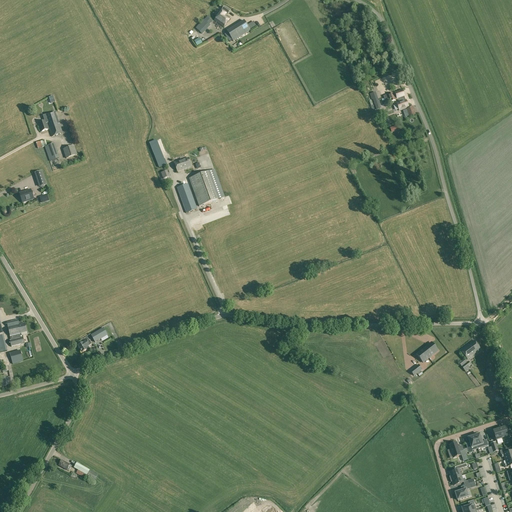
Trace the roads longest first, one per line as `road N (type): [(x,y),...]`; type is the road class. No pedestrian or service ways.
road 1 (unclassified): [(71,373),(224,314),(315,325),(488,322)]
road 2 (track): [(385,0),(435,127),(492,319)]
road 3 (unclassified): [(18,511),(77,404),(71,373)]
road 4 (unknown): [(224,314),(168,177)]
road 5 (residential): [(511,424),(438,443),(455,511)]
road 6 (unclassified): [(71,373),(0,254)]
